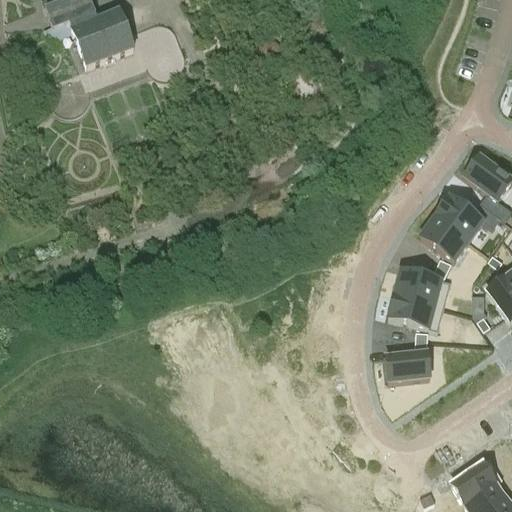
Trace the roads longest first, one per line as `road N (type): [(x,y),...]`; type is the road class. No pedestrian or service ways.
road 1 (residential): [(472,122),(381,243),(355,310),(364,424),(393,468)]
road 2 (residential): [(511,382),(393,468)]
road 3 (residential): [(511,1),(472,122)]
